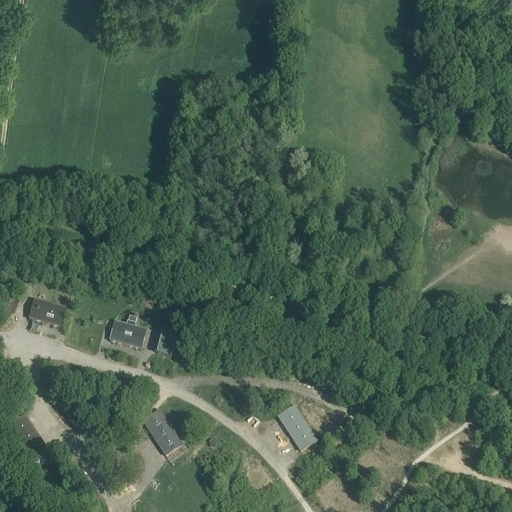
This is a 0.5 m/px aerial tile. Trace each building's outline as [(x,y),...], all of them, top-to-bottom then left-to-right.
[(17,300),(16,300),(8,297),(6,302),(15,305),(17,300)] [(61,328),(66,309),(34,301),(28,320),(61,328)] [(127,325),(115,322),(110,342),(142,351),(147,331),(135,327),(137,319),(130,317),(127,325)] [(171,357),(178,334),(160,328),(153,352),(171,357)] [(295,407),(277,419),(301,454),(318,443),(295,407)] [(160,412),(142,423),(166,458),(183,447),(160,412)] [(25,416),(7,427),(31,462),(48,451),(25,416)]
